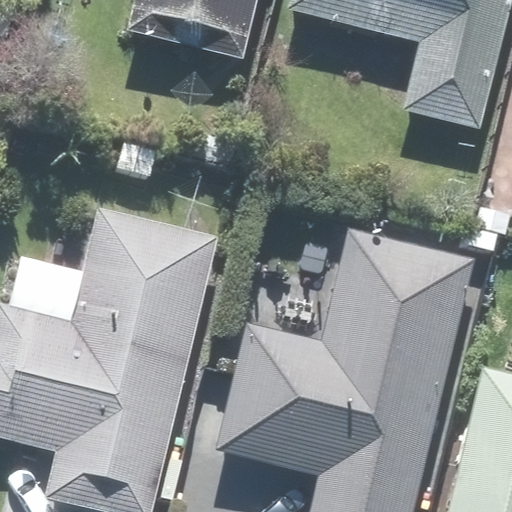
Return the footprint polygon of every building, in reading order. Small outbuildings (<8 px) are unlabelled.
[(238,62),(252,0),(141,0),(133,37),(238,62)] [(511,0),(295,0),(292,16),(424,46),(409,116),(483,133),(511,0)] [(156,511),(216,241),(101,216),(78,322),(1,306),(0,311),(0,439),(65,454),(54,507),(75,511),(156,511)] [(413,511),(472,263),(351,235),(325,345),(252,328),(223,454),(320,477),(312,511),(413,511)] [(511,511),(511,376),(485,370),(452,511),(511,511)]
